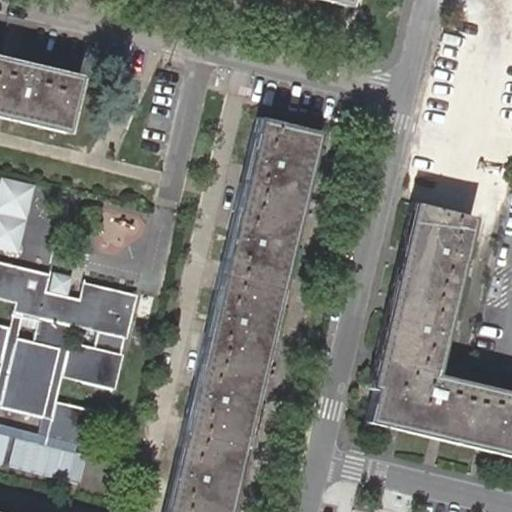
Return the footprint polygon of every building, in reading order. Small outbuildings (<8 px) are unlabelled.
[(0,124),(67,140),(81,81),(0,62),(0,124)] [(221,511),(316,136),(260,122),(164,511),(221,511)] [(228,511),(322,137),(316,136),(221,511),(228,511)] [(30,187),(0,179),(0,251),(14,255),(30,187)] [(379,392),(425,203),(416,201),(370,390),(379,392)] [(481,215),(425,203),(379,392),(373,416),(511,449),(511,391),(439,374),(481,215)] [(36,220),(23,255),(44,263),(57,228),(36,220)] [(0,404),(51,416),(47,435),(91,445),(100,409),(55,398),(60,376),(112,388),(133,292),(80,280),(77,295),(66,293),(46,288),(44,287),(48,272),(0,261),(0,298),(12,301),(6,327),(0,325),(0,404)] [(70,273),(51,268),(46,288),(66,293),(70,273)] [(511,449),(373,416),(370,422),(511,456),(511,449)] [(0,429),(0,460),(7,461),(11,431),(0,429)] [(84,477),(87,448),(11,441),(8,470),(84,477)]
